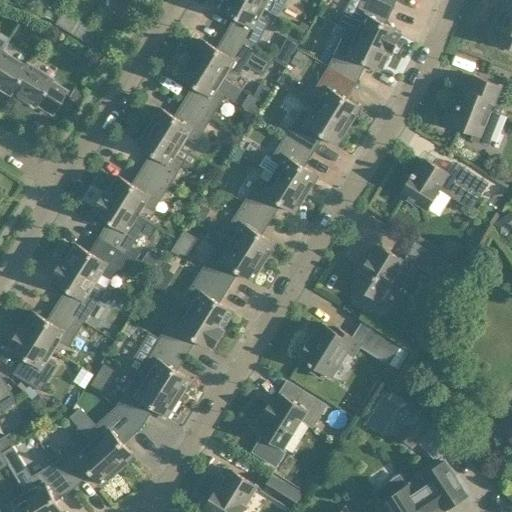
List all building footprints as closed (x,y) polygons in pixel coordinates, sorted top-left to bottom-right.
[(33,0),(32,3),(53,11),(57,0),(33,0)] [(249,0),(226,0),(221,10),(235,18),(227,34),(253,49),(267,22),(258,17),(263,7),(249,0)] [(285,5),(278,1),(278,0),(249,0),(263,7),(279,16),(285,5)] [(343,15),(339,25),(348,29),(357,34),(390,50),(390,51),(393,52),(401,35),(398,33),(400,30),(385,23),(393,5),(381,0),(361,0),(352,19),(343,15)] [(511,49),(511,0),(507,0),(507,2),(505,1),(495,27),(503,30),(498,44),(511,49)] [(62,12),(55,22),(70,31),(76,21),(62,12)] [(80,23),(73,34),(94,46),(100,36),(80,23)] [(357,34),(348,29),(330,66),(357,81),(365,63),(380,70),(390,51),(390,50),(357,34)] [(238,74),(253,49),(227,34),(218,48),(204,40),(192,58),(223,78),(223,77),(228,68),(238,74)] [(10,90),(26,64),(25,63),(24,66),(0,51),(0,88),(8,93),(10,91),(10,90)] [(243,89),(224,78),(223,77),(223,78),(192,58),(180,77),(194,86),(185,101),(211,117),(224,95),(235,102),(237,100),(243,89)] [(51,79),(34,69),(26,64),(10,90),(10,91),(35,106),(38,101),(42,103),(41,106),(52,114),(66,91),(50,81),(51,79)] [(346,98),(357,81),(330,66),(329,67),(314,91),(324,97),(318,106),(348,125),(360,107),(346,98)] [(500,85),(495,84),(477,76),(471,90),(467,88),(461,105),(458,104),(450,125),(475,134),(473,138),(487,144),(502,108),(493,104),(500,85)] [(195,142),(211,117),(185,101),(175,116),(161,107),(150,126),(180,146),(186,136),(195,142)] [(336,144),(348,125),(318,106),(311,116),(302,110),(287,135),(313,151),(323,136),(336,144)] [(180,146),(150,126),(138,145),(152,154),(142,169),(168,185),(183,161),(174,155),(180,146)] [(304,166),(313,151),(287,135),(272,159),(266,155),(265,156),(260,164),(275,174),(306,193),(318,174),(304,166)] [(472,208),(487,183),(457,164),(450,174),(427,159),(417,174),(413,172),(411,176),(409,175),(406,175),(404,175),(402,177),(401,179),(400,182),(400,184),(401,186),(403,188),(400,193),(414,202),(415,200),(429,209),(438,193),(436,191),(439,186),(448,192),(448,193),(472,208)] [(153,209),(168,185),(142,169),(133,184),(119,175),(108,194),(107,194),(138,213),(144,204),(153,209)] [(294,212),(306,193),(275,174),(269,184),(260,178),(248,198),(245,202),(271,219),(280,203),(294,212)] [(141,229),(150,234),(156,225),(138,213),(107,194),(108,194),(105,192),(94,208),(97,210),(95,213),(109,222),(100,237),(134,258),(139,250),(131,245),(141,229)] [(261,234),(271,219),(245,202),(229,227),(239,232),(233,242),(264,261),(275,242),(261,234)] [(264,261),(233,242),(214,230),(207,242),(216,248),(202,270),(228,286),(238,271),(252,280),(264,261)] [(95,281),(101,272),(111,277),(117,267),(126,272),(134,258),(100,237),(91,252),(77,243),(65,262),(95,281)] [(443,280),(452,266),(416,243),(405,261),(401,259),(401,258),(382,246),(374,258),(370,255),(361,269),(364,271),(354,286),(377,300),(387,285),(389,287),(398,273),(394,270),(396,266),(412,275),(419,265),(443,280)] [(65,262),(62,260),(52,276),(55,278),(53,281),(67,290),(58,305),(83,321),(99,297),(108,302),(114,293),(95,281),(65,262)] [(219,301),(228,286),(202,270),(187,295),(196,300),(190,310),(221,329),(222,328),(233,310),(219,301)] [(68,345),(83,321),(58,305),(48,320),(34,311),(23,329),(22,330),(53,349),(59,339),(68,345)] [(225,330),(222,328),(221,329),(190,310),(184,320),(175,314),(160,338),(186,354),(195,339),(209,348),(211,345),(214,347),(225,330)] [(330,377),(355,338),(338,327),(336,330),(325,324),(314,341),(310,338),(301,353),(303,354),(300,358),(314,366),(310,371),(321,378),(324,373),(330,377)] [(22,330),(23,329),(20,328),(9,344),(13,346),(11,349),(25,358),(15,373),(41,389),(56,364),(47,359),(53,349),(22,330)] [(369,328),(359,344),(388,362),(398,346),(369,328)] [(177,369),(186,354),(160,338),(139,371),(148,377),(148,378),(179,397),(191,378),(177,369)] [(106,362),(94,383),(107,390),(119,369),(106,362)] [(0,409),(16,400),(10,391),(0,374),(0,409)] [(167,416),(179,397),(148,378),(142,387),(133,382),(117,406),(117,407),(140,427),(141,426),(153,407),(167,416)] [(262,437),(253,451),(276,465),(286,449),(282,447),(300,418),(312,426),(325,405),(320,402),(303,391),(295,403),(284,395),(282,398),(279,403),(272,399),(269,404),(262,415),(269,419),(259,435),(262,437)] [(382,430),(396,402),(379,394),(366,422),(382,430)] [(123,442),(140,427),(117,407),(94,427),(101,435),(93,443),(118,470),(134,455),(123,442)] [(420,411),(398,432),(412,446),(418,439),(437,458),(452,444),(420,411)] [(511,422),(501,429),(511,445),(511,422)] [(118,470),(93,443),(78,426),(69,436),(76,444),(55,462),(74,487),(90,472),(101,484),(118,470)] [(444,461),(424,474),(430,482),(414,492),(409,484),(407,485),(400,475),(376,491),(382,501),(379,503),(384,511),(430,511),(443,504),(447,509),(467,496),(464,491),(467,489),(457,474),(454,476),(444,461)] [(73,488),(74,487),(55,462),(54,464),(30,478),(36,488),(26,493),(37,511),(63,511),(56,499),(73,488)] [(256,484),(249,480),(232,469),(219,491),(216,489),(203,510),(206,511),(243,511),(245,510),(246,508),(243,506),(256,484)] [(272,475),(263,489),(293,508),(302,493),(272,475)] [(37,511),(26,493),(20,484),(11,490),(0,496),(0,506),(3,511),(37,511)]
